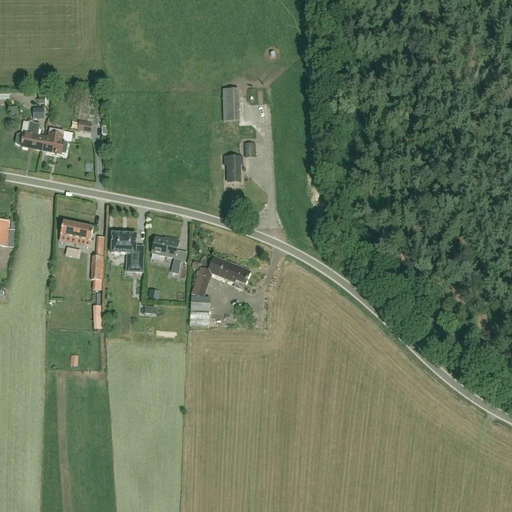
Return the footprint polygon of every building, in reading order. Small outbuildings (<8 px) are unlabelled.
[(241,96),(249,95),(248,77),(240,78),(241,96)] [(239,90),(223,90),(223,122),(239,122),(239,90)] [(33,110),(33,120),(43,120),(43,110),(33,110)] [(18,146),(21,147),(21,148),(43,153),(46,138),(38,137),(41,126),(30,123),(28,135),(24,134),(23,136),(20,135),(17,136),(16,144),(18,146)] [(78,131),(91,134),(92,126),(79,124),(78,131)] [(48,139),(46,138),(43,153),(51,155),(55,155),(55,156),(56,156),(61,157),(61,155),(65,156),(68,145),(63,144),(64,142),(63,142),(65,133),(50,130),(48,139)] [(255,145),(246,145),(246,157),(255,157),(255,145)] [(243,157),(225,158),(225,166),(227,166),(228,181),(241,181),(240,166),(243,166),(243,157)] [(117,213),(106,213),(105,226),(116,226),(117,213)] [(14,237),(8,237),(8,223),(0,222),(0,248),(7,249),(14,249),(14,237)] [(93,229),(63,223),(59,243),(89,249),(93,229)] [(136,248),(136,236),(112,235),(111,255),(127,256),(126,273),(142,274),(144,248),(136,248)] [(152,254),(175,260),(177,252),(179,242),(170,240),(169,242),(155,239),(152,254)] [(103,282),(104,258),(92,257),(91,282),(103,282)] [(204,300),(204,299),(213,275),(237,284),(235,288),(243,291),(251,273),(214,259),(209,272),(202,269),(192,296),(201,299),(204,300)] [(174,261),(171,274),(178,276),(178,275),(181,262),(175,261),(174,261)] [(148,291),(146,299),(157,301),(158,293),(148,291)] [(204,300),(201,299),(190,299),(190,313),(210,314),(211,300),(204,299),(204,300)] [(102,330),(102,318),(93,318),(94,331),(102,330)] [(67,365),(75,365),(75,355),(68,354),(67,365)]
